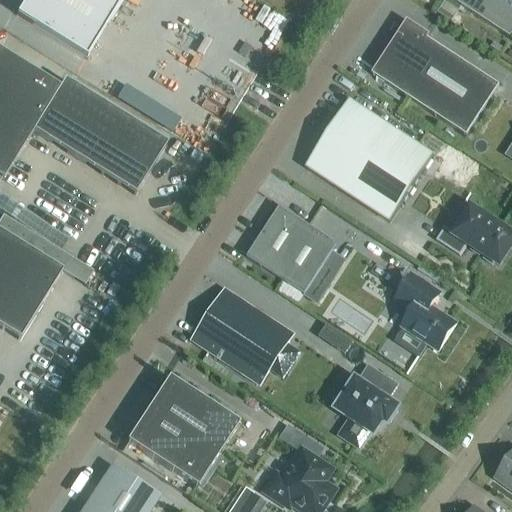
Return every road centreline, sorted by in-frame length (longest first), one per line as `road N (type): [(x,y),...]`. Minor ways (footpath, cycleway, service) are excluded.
road 1 (unclassified): [(32,511),(367,0)]
road 2 (residential): [(430,511),(511,397)]
